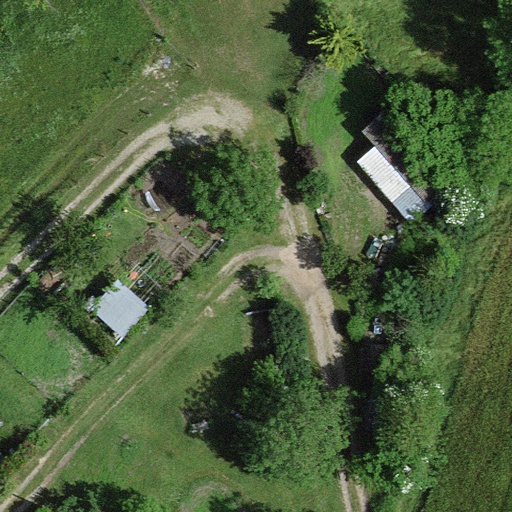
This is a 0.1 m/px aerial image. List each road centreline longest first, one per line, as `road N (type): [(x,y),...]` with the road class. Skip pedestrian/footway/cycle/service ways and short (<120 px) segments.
road 1 (track): [(359,511),(329,339),(315,302),(280,283),(252,287),(201,320),(1,511)]
road 2 (track): [(323,322),(289,168),(264,127),(207,105),(186,113),(0,298)]
